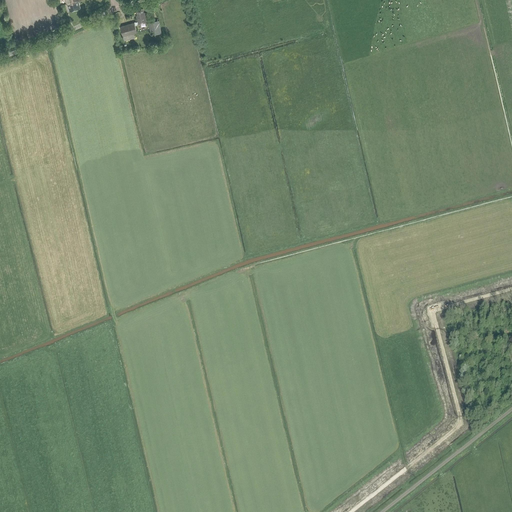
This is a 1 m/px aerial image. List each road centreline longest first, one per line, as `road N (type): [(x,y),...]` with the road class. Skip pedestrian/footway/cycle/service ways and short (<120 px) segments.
road 1 (unclassified): [(383,511),(511,409)]
road 2 (tertiary): [(0,58),(114,10)]
